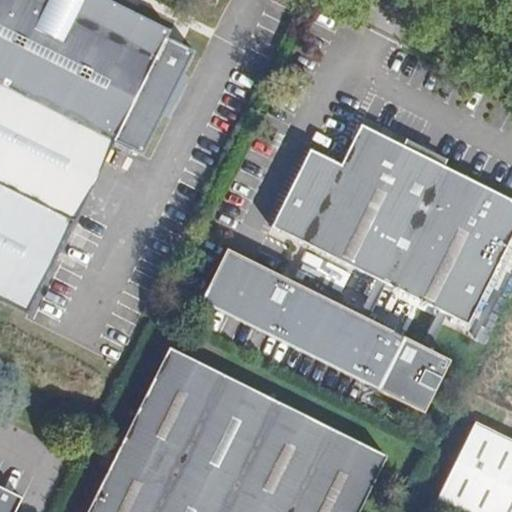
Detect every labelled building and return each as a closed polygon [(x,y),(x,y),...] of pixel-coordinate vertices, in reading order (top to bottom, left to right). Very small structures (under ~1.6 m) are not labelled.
[(172,31),(110,0),(0,0),(0,299),(28,313),(116,142),(143,156),(184,75),(195,52),(169,39),(172,31)] [(511,204),(357,127),(337,167),(306,151),(267,229),(465,327),(511,232),(511,204)] [(420,415),(447,363),(222,251),(196,303),(405,408),(420,415)] [(511,346),(496,386),(511,392),(511,346)] [(357,511),(384,457),(166,352),(87,511),(357,511)] [(511,511),(511,441),(477,424),(438,502),(458,511),(511,511)] [(0,511),(15,511),(22,498),(0,487),(0,511)]
